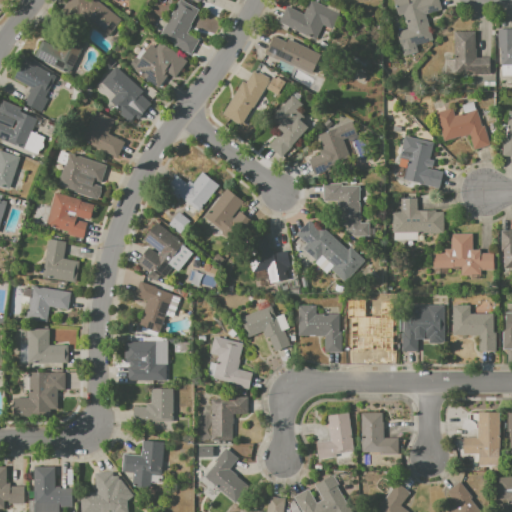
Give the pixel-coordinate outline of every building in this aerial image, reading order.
[(69,0),(94,0),(120,20),(107,37),(80,17),(72,28),(57,16),(69,0)] [(180,0),(197,10),(185,33),(197,40),(189,56),(173,47),(176,43),(160,34),(180,0)] [(286,7),(304,15),(310,0),(338,13),(331,29),(322,24),(315,39),(279,22),(286,7)] [(392,0),(437,0),(441,10),(425,15),(433,42),(415,47),(417,53),(403,57),(397,33),(408,30),(403,14),(397,15),(392,0)] [(498,29),(511,29),(511,65),(500,65),(500,48),(498,48),(498,29)] [(453,32),(474,32),(474,57),(489,57),(489,74),(453,75),(453,32)] [(44,41),(58,48),(63,37),(82,46),(69,73),(36,58),(44,41)] [(273,37),(286,43),(287,40),(321,56),(312,76),(265,54),(273,37)] [(128,66),(137,54),(141,56),(149,45),(154,49),(159,42),(186,62),(173,79),(165,73),(155,86),(128,66)] [(24,59),(56,76),(46,95),(49,97),(41,112),(24,103),(29,93),(28,92),(30,87),(13,78),(24,59)] [(114,67),(144,91),(141,94),(151,103),(140,118),(99,86),(114,67)] [(241,81),(245,84),(254,70),(270,80),(242,127),(221,114),(241,81)] [(275,79),(287,85),(282,94),(270,87),(275,79)] [(266,146),(281,159),(292,146),(291,145),(307,127),(300,121),(304,117),(297,111),(303,104),(292,95),(271,120),(277,125),(275,127),(283,134),(279,138),(275,135),(266,146)] [(0,103),(2,99),(22,107),(20,111),(37,118),(24,149),(0,138),(0,103)] [(435,113),(451,108),(454,116),(476,110),(481,128),(484,127),(489,145),(472,150),(468,136),(444,143),(435,113)] [(93,111),(113,119),(106,134),(124,141),(117,156),(80,140),(93,111)] [(509,111),(511,111),(511,155),(502,155),(504,139),(506,140),(509,111)] [(309,159),(322,154),(316,135),(351,123),(355,134),(342,138),(349,158),(337,162),(339,167),(315,175),(309,159)] [(404,137),(432,142),(429,160),(434,161),(432,168),(427,167),(427,169),(443,172),(440,188),(404,181),(408,162),(399,160),(404,137)] [(0,150),(20,157),(9,189),(0,185),(0,150)] [(68,154),(106,166),(100,182),(93,180),(92,184),(100,186),(96,200),(57,187),(68,154)] [(176,176),(189,187),(201,173),(218,187),(198,212),(182,200),(179,204),(163,192),(176,176)] [(322,184),(340,184),(340,187),(360,187),(360,223),(369,223),(369,237),(346,237),(346,227),(336,227),(336,203),(322,203),(322,184)] [(227,188),(243,201),(237,209),(250,220),(233,240),(204,216),(227,188)] [(53,193),(81,200),(80,202),(93,205),(89,220),(77,217),(76,221),(85,223),(81,239),(67,235),(67,233),(45,227),(53,193)] [(400,199),(417,199),(417,211),(434,211),(434,213),(443,212),(443,236),(427,237),(427,239),(395,240),(395,235),(389,236),(389,229),(393,229),(392,212),(400,212),(400,199)] [(177,213),(190,222),(182,234),(168,225),(177,213)] [(307,221),(321,233),(324,229),(350,250),(336,267),(321,255),(316,261),(302,249),(306,244),(296,236),(307,221)] [(137,262),(147,249),(157,256),(159,253),(142,240),(155,223),(181,244),(166,263),(173,269),(162,282),(137,262)] [(500,231),(511,231),(511,269),(503,269),(503,252),(500,252),(500,231)] [(451,235),(471,234),(471,250),(480,250),(480,255),(492,255),(493,271),(477,272),(477,275),(462,275),(462,271),(448,271),(448,275),(433,275),(433,254),(445,254),(445,249),(451,249),(451,235)] [(244,240),(263,237),(265,254),(287,251),(289,270),(282,272),(283,281),(270,283),(269,272),(249,275),(244,240)] [(48,239),(64,242),(61,259),(76,262),(73,282),(44,277),(46,263),(44,263),(48,239)] [(297,276),(299,283),(291,285),(290,277),(297,276)] [(139,283),(172,295),(158,332),(138,324),(146,302),(133,297),(139,283)] [(32,286),(70,293),(67,311),(49,308),(46,323),(26,319),(32,286)] [(239,318),(257,311),(255,306),(267,301),(279,332),(282,331),(289,347),(273,353),(267,338),(264,339),(262,333),(247,338),(239,318)] [(297,306),(315,306),(315,314),(338,315),(338,334),(341,334),(341,353),(324,352),(324,337),(297,336),(297,306)] [(443,306),(444,336),(418,336),(418,352),(401,352),(401,332),(404,332),(404,307),(443,306)] [(453,306),(470,306),(470,314),(493,315),(493,334),(495,334),(495,352),(478,352),(478,337),(452,336),(453,306)] [(505,313),(511,313),(511,350),(503,350),(502,333),(506,333),(505,313)] [(349,314),(365,314),(365,317),(391,317),(391,351),(369,351),(369,334),(362,334),(362,330),(349,330),(349,314)] [(27,329),(49,329),(49,345),(66,345),(66,364),(27,363),(27,329)] [(213,338),(242,345),(236,371),(252,375),(248,391),(225,386),(226,382),(212,379),(217,357),(209,355),(213,338)] [(123,341),(163,341),(163,382),(126,382),(126,367),(139,367),(139,363),(123,363),(123,341)] [(28,372),(62,373),(62,392),(50,392),(49,406),(29,406),(29,415),(11,415),(11,396),(27,396),(28,372)] [(135,407),(151,407),(150,389),(172,389),(172,421),(135,421),(135,407)] [(211,400),(227,401),(227,398),(247,398),(247,416),(233,416),(233,440),(210,440),(211,400)] [(316,443),(330,441),(327,416),(348,413),(353,451),(335,453),(335,457),(318,459),(316,443)] [(463,437),(477,438),(477,413),(499,413),(497,451),(480,451),(480,455),(462,454),(463,437)] [(361,414),(382,414),(382,438),(397,438),(397,453),(361,453),(361,414)] [(123,454),(141,456),(142,441),(163,443),(161,475),(150,475),(149,488),(132,486),(133,472),(121,471),(123,454)] [(199,447),(211,447),(211,457),(199,457),(199,447)] [(225,447),(237,458),(229,468),(246,483),(231,500),(204,477),(216,463),(214,460),(225,447)] [(0,466),(6,466),(6,486),(21,486),(21,505),(0,505),(0,466)] [(32,467),(54,466),(54,488),(70,488),(71,507),(33,507),(32,467)] [(80,511),(79,493),(95,492),(94,474),(111,473),(111,485),(118,485),(119,510),(80,511)] [(498,477),(511,476),(511,511),(506,511),(506,495),(499,495),(498,477)] [(293,496),(308,488),(316,503),(322,499),(315,486),(331,478),(349,511),(290,511),(289,503),(295,500),(293,496)] [(446,511),(456,504),(446,492),(461,480),(485,509),(481,511),(446,511)] [(397,483),(409,493),(400,505),(408,511),(376,511),(386,501),(385,499),(397,483)] [(240,511),(241,509),(259,511),(266,511),(268,496),(285,499),(283,511),(240,511)]
